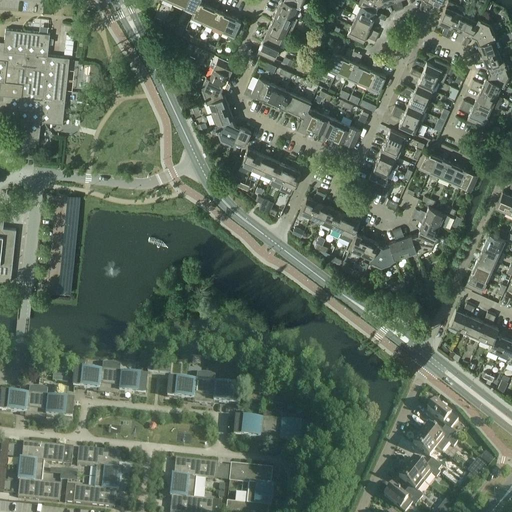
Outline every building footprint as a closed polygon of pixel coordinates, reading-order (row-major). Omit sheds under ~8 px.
[(186,0),(184,7),(194,11),(194,12),(199,1),(199,0),(186,0)] [(280,0),(277,9),(293,16),(297,6),(285,0),(280,0)] [(378,5),(384,3),(383,0),(359,0),(358,3),(361,5),(361,4),(375,11),(375,10),(378,5)] [(209,6),(199,1),(194,12),(194,11),(191,17),(202,22),(209,6)] [(446,6),(438,22),(449,27),(456,11),(459,6),(448,1),(446,6)] [(356,15),(372,22),(377,11),(375,10),(375,11),(361,4),(361,5),(356,15)] [(209,6),(202,22),(207,24),(204,29),(210,32),(212,26),(220,11),(209,6)] [(277,9),(272,19),(288,26),(292,28),(297,18),(293,16),(277,9)] [(212,26),(223,31),(230,15),(220,11),(212,26)] [(449,27),(460,31),(467,16),(456,11),(449,27)] [(230,15),(223,31),(234,36),(232,38),(238,41),(244,28),(238,26),(241,20),(230,15)] [(367,32),(372,22),(356,15),(351,25),(367,32)] [(467,16),(460,31),(471,36),(471,35),(470,35),(477,20),(467,16)] [(477,20),(470,35),(471,35),(476,37),(479,44),(495,38),(490,24),(489,25),(487,22),(478,17),(477,20)] [(272,19),(267,30),(283,37),(288,39),(293,28),(292,28),(288,26),(272,19)] [(362,43),(367,32),(351,25),(347,36),(362,43)] [(0,80),(3,81),(3,86),(1,86),(0,90),(2,90),(2,93),(2,95),(0,96),(0,116),(1,117),(17,119),(19,122),(18,134),(17,141),(20,141),(28,142),(33,143),(36,143),(39,143),(41,123),(44,121),(63,123),(67,92),(67,89),(70,60),(70,58),(48,56),(49,45),(50,34),(49,33),(47,33),(21,30),(5,29),(4,42),(0,41),(0,80)] [(267,30),(263,40),(278,47),(283,37),(267,30)] [(479,44),(477,44),(481,55),(498,49),(502,48),(498,37),(495,38),(479,44)] [(263,40),(258,51),(262,53),(273,58),(278,47),(263,40)] [(498,49),(481,55),(486,67),(487,66),(502,60),(498,49)] [(333,51),(322,74),(333,79),(336,72),(343,56),(333,51)] [(212,60),(209,66),(213,67),(214,67),(229,74),(234,63),(218,56),(216,62),(212,60)] [(343,56),(336,72),(346,77),(354,61),(343,56)] [(427,62),(422,73),(438,80),(437,80),(443,83),(448,73),(450,74),(453,67),(435,59),(432,64),(427,62)] [(502,60),(487,66),(489,72),(487,78),(501,84),(501,85),(504,86),(508,77),(507,74),(509,73),(503,59),(502,60)] [(354,61),(346,77),(357,81),(364,66),(354,61)] [(364,66),(357,81),(367,86),(375,70),(364,66)] [(214,67),(209,77),(209,78),(223,84),(224,85),(229,74),(214,67)] [(420,77),(417,83),(433,90),(437,80),(438,80),(422,73),(412,68),(410,72),(420,77)] [(378,91),(385,75),(375,70),(367,86),(378,91)] [(209,78),(209,77),(206,76),(202,85),(203,88),(202,89),(207,103),(209,102),(208,101),(223,96),(221,89),(223,84),(209,78)] [(251,93),(262,98),(269,82),(258,77),(251,93)] [(486,77),(481,88),(497,95),(497,94),(501,85),(501,84),(487,78),(486,77)] [(269,82),(262,98),(272,103),(279,87),(269,82)] [(433,90),(417,83),(412,94),(428,101),(433,90)] [(279,87),(272,103),(283,107),(290,92),(279,87)] [(481,88),(476,98),(492,105),(497,108),(502,97),(497,94),(497,95),(481,88)] [(300,96),(290,92),(283,107),(293,112),(300,96)] [(424,111),(428,101),(412,94),(408,104),(424,111)] [(209,102),(212,112),(229,106),(224,95),(223,96),(208,101),(209,102)] [(311,101),(300,96),(293,112),(303,117),(308,106),(308,107),(311,101)] [(476,98),(472,109),(487,116),(492,105),(476,98)] [(419,121),(424,111),(408,104),(403,114),(419,121)] [(212,112),(211,113),(215,123),(216,123),(231,117),(232,118),(233,117),(229,106),(212,112)] [(301,122),(312,127),(319,111),(308,107),(308,106),(303,117),(301,122)] [(472,109),(467,119),(482,126),(487,116),(472,109)] [(322,132),(329,116),(319,111),(312,127),(322,132)] [(403,114),(398,125),(414,132),(418,134),(423,123),(419,121),(403,114)] [(322,132),(333,136),(340,121),(329,116),(322,132)] [(216,123),(215,123),(220,137),(222,137),(223,140),(232,144),(233,141),(239,127),(234,124),(232,118),(231,117),(216,123)] [(340,121),(333,136),(343,141),(350,125),(340,121)] [(240,125),(239,127),(233,141),(244,146),(251,130),(240,125)] [(361,130),(350,125),(343,141),(354,146),(361,130)] [(385,139),(401,146),(406,135),(390,128),(385,139)] [(385,139),(381,149),(397,157),(401,146),(385,139)] [(251,168),(258,153),(247,148),(240,164),(251,168)] [(381,149),(376,160),(392,167),(397,169),(399,164),(394,162),(397,157),(381,149)] [(418,166),(429,171),(436,156),(425,151),(418,166)] [(262,173),(269,157),(258,153),(251,168),(262,173)] [(429,171),(440,176),(447,160),(436,156),(429,171)] [(262,173),(272,178),(279,162),(269,157),(262,173)] [(387,177),(392,167),(376,160),(372,170),(387,177)] [(440,176),(450,181),(457,165),(447,160),(440,176)] [(272,178),(269,184),(280,189),(282,182),(289,167),(279,162),(272,178)] [(450,181),(460,185),(467,170),(457,165),(450,181)] [(282,182),(280,189),(291,193),(293,187),(300,171),(289,167),(282,182)] [(382,188),(387,177),(372,170),(367,181),(372,184),(370,189),(387,197),(389,191),(382,188)] [(478,174),(467,170),(460,185),(471,190),(478,174)] [(506,211),(511,197),(511,195),(502,191),(495,206),(506,211)] [(310,217),(317,201),(306,196),(299,212),(310,217)] [(388,199),(385,204),(395,208),(398,203),(388,199)] [(310,217),(320,221),(328,206),(317,201),(310,217)] [(331,226),(338,210),(328,206),(320,221),(331,226)] [(424,217),(439,224),(445,227),(450,216),(428,206),(424,217)] [(0,281),(10,282),(11,273),(16,229),(3,227),(5,210),(0,209),(0,281)] [(333,227),(330,233),(338,237),(348,215),(338,210),(331,226),(333,227)] [(348,215),(338,237),(350,242),(359,220),(355,218),(354,216),(351,214),(348,215)] [(435,234),(439,224),(424,217),(419,228),(420,228),(435,235),(435,234)] [(437,235),(435,234),(435,235),(420,228),(418,234),(412,236),(411,236),(417,251),(416,251),(417,253),(431,248),(430,246),(433,245),(437,235)] [(360,254),(367,238),(357,233),(350,249),(360,254)] [(489,233),(484,243),(500,250),(505,240),(489,233)] [(406,255),(416,251),(417,251),(411,236),(412,236),(411,234),(400,239),(406,255)] [(378,243),(367,238),(360,254),(370,258),(371,258),(377,244),(378,244),(378,243)] [(395,259),(406,255),(400,239),(389,243),(389,244),(390,244),(395,259)] [(479,254),(495,261),(500,250),(484,243),(479,254)] [(396,260),(395,259),(390,244),(389,244),(383,246),(378,244),(377,244),(371,258),(370,258),(369,261),(378,265),(381,264),(382,266),(396,260)] [(479,254),(475,264),(490,271),(495,261),(479,254)] [(486,282),(490,271),(475,264),(470,275),(486,282)] [(481,292),(486,282),(470,275),(465,285),(481,292)] [(377,296),(380,292),(367,282),(364,286),(377,296)] [(449,325),(459,329),(466,314),(456,309),(449,325)] [(470,334),(477,318),(466,314),(459,329),(470,334)] [(477,318),(470,334),(480,339),(487,323),(477,318)] [(487,323),(480,339),(490,343),(495,333),(496,333),(498,328),(487,323)] [(506,338),(496,333),(495,333),(490,343),(488,349),(499,353),(506,338)] [(499,353),(509,358),(511,351),(511,340),(506,338),(499,353)] [(147,372),(159,373),(160,363),(148,362),(147,372)] [(160,363),(159,373),(170,374),(171,364),(160,363)] [(98,393),(109,395),(111,371),(110,370),(106,370),(103,371),(101,371),(100,373),(75,370),(73,388),(98,390),(98,393)] [(112,371),(111,371),(109,395),(119,396),(120,393),(145,395),(147,377),(122,375),(122,373),(120,373),(116,371),(112,371)] [(53,372),(52,381),(56,382),(68,383),(69,373),(67,373),(59,372),(57,372),(53,372)] [(193,403),(203,404),(206,380),(205,380),(201,380),(197,381),(195,381),(195,382),(169,380),(167,398),(193,400),(193,403)] [(207,380),(206,380),(203,404),(214,405),(214,402),(240,405),(242,387),(216,385),(216,383),(214,383),(210,381),(207,380)] [(247,392),(246,402),(257,403),(258,395),(258,393),(247,392)] [(36,418),(38,394),(37,394),(33,394),(29,395),(27,395),(27,396),(2,394),(0,408),(0,411),(25,414),(25,417),(36,418)] [(39,395),(38,394),(36,418),(46,419),(46,417),(72,419),(74,401),(48,399),(49,397),(46,397),(43,395),(39,395)] [(446,426),(442,431),(452,439),(452,438),(456,434),(451,430),(458,420),(435,402),(427,411),(446,426)] [(270,443),(272,419),(271,419),(267,419),(264,420),(261,420),(261,421),(236,418),(234,436),(259,439),(259,442),(270,443)] [(273,419),(272,419),(270,443),(280,444),(280,441),(306,444),(308,426),(282,423),(283,422),(280,422),(277,420),(273,419)] [(427,426),(420,435),(437,448),(437,449),(442,453),(449,444),(454,448),(458,443),(452,438),(452,439),(442,431),(439,435),(427,426)] [(437,448),(420,435),(413,445),(429,458),(436,449),(437,448)] [(17,470),(43,473),(44,463),(71,466),(73,448),(24,443),(22,460),(20,460),(20,462),(18,465),(17,469),(17,470)] [(95,478),(121,480),(121,476),(120,473),(120,470),(118,470),(120,453),(79,449),(77,467),(96,469),(95,478)] [(195,489),(196,479),(215,481),(217,463),(175,459),(175,468),(174,476),(172,476),(172,478),(170,482),(169,485),(169,487),(195,489)] [(438,472),(442,467),(432,459),(428,464),(438,472)] [(413,460),(406,469),(425,484),(432,475),(436,478),(440,474),(438,472),(428,464),(424,468),(413,460)] [(248,485),(247,495),(273,497),(273,496),(273,492),(272,489),(272,487),(271,486),(272,469),(231,465),(229,483),(248,485)] [(406,469),(398,478),(410,487),(406,491),(416,499),(419,502),(423,497),(417,493),(425,484),(406,469)] [(42,483),(43,473),(17,470),(17,471),(17,475),(18,479),(18,481),(20,481),(18,498),(60,503),(61,485),(42,483)] [(121,480),(95,478),(94,488),(67,485),(65,503),(114,508),(116,491),(118,491),(118,489),(120,486),(121,482),(121,480)] [(195,489),(169,487),(169,491),(170,495),(170,497),(171,497),(169,511),(220,511),(221,502),(213,501),(194,499),(195,489)] [(391,487),(384,496),(403,511),(406,511),(412,504),(416,506),(419,502),(416,499),(406,491),(403,496),(391,487)] [(273,497),(247,495),(246,505),(227,502),(225,511),(267,511),(268,508),(270,508),(270,506),(272,502),(273,498),(273,497)]
